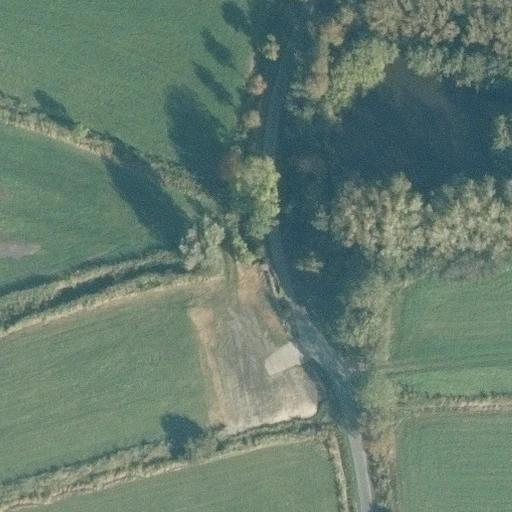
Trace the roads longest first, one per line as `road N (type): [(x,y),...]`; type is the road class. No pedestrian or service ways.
road 1 (unclassified): [(306,0),(276,87),(267,183),(284,280),(328,359)]
road 2 (track): [(328,359),(357,435),(366,511)]
